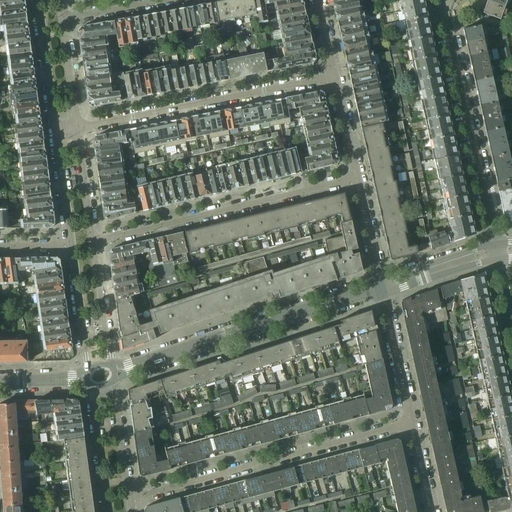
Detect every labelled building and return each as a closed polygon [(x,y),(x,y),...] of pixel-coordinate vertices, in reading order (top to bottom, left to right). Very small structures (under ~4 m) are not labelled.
[(230,0),(214,3),(217,21),(233,19),(230,0)] [(245,0),(231,0),(230,0),(233,19),(248,16),(245,0)] [(266,23),(265,14),(263,5),(262,0),(245,0),(248,16),(256,15),(257,24),(261,24),(266,23)] [(303,7),(301,0),(289,0),(263,5),(265,14),(303,7)] [(361,0),(339,0),(335,1),(332,2),(335,11),(357,6),(359,6),(357,1),(362,0),(361,0)] [(399,0),(404,21),(426,16),(422,0),(399,0)] [(505,0),(486,0),(482,13),(499,19),(505,0)] [(24,3),(0,6),(0,9),(0,12),(0,16),(25,13),(24,3)] [(214,3),(205,5),(208,24),(217,23),(217,21),(214,3)] [(205,5),(196,6),(200,26),(208,24),(205,5)] [(196,6),(188,8),(191,27),(200,26),(196,6)] [(363,15),(363,13),(362,11),(358,12),(357,6),(335,11),(337,21),(363,15)] [(305,16),(303,7),(265,14),(266,23),(277,21),(305,16)] [(188,8),(178,10),(182,30),(191,28),(191,27),(188,8)] [(178,10),(169,11),(173,32),(182,30),(178,10)] [(169,11),(160,13),(164,33),(173,32),(169,11)] [(25,13),(0,16),(0,26),(5,26),(27,22),(25,13)] [(160,13),(151,15),(155,37),(160,36),(161,38),(165,38),(164,33),(160,13)] [(362,26),(360,21),(364,20),(364,19),(369,18),(369,21),(380,19),(379,13),(363,16),(363,15),(337,21),(339,31),(362,26)] [(151,15),(142,16),(146,39),(151,38),(152,40),(155,40),(155,37),(151,15)] [(142,16),(133,18),(137,40),(142,39),(142,42),(146,41),(146,39),(142,16)] [(307,25),(305,16),(277,21),(278,26),(280,25),(281,30),(307,25)] [(426,16),(404,21),(402,21),(407,42),(409,41),(430,36),(428,26),(426,16)] [(133,18),(123,20),(128,43),(133,43),(133,45),(138,44),(137,40),(133,18)] [(128,43),(123,20),(114,21),(116,34),(118,44),(119,47),(128,46),(128,43)] [(116,34),(114,21),(81,27),(78,31),(79,39),(116,34)] [(27,22),(5,26),(5,30),(3,30),(4,36),(6,35),(28,32),(27,22)] [(307,25),(281,30),(279,30),(271,32),(272,41),(309,34),(307,25)] [(486,51),(483,38),(480,25),(462,29),(468,55),(486,51)] [(362,26),(339,31),(341,41),(368,35),(367,31),(363,32),(362,26)] [(28,32),(6,35),(7,40),(4,40),(5,46),(7,45),(29,42),(28,32)] [(118,44),(116,34),(79,39),(80,49),(118,44)] [(266,72),(262,52),(260,43),(259,34),(252,35),(256,54),(240,57),(244,76),(266,72)] [(311,43),(309,34),(272,41),(268,42),(270,51),(311,43)] [(368,35),(341,41),(343,51),(366,45),(365,40),(369,40),(368,35)] [(430,36),(409,41),(407,42),(411,61),(413,61),(435,56),(430,36)] [(29,42),(7,45),(8,50),(6,51),(6,55),(9,55),(31,52),(29,42)] [(313,52),(311,43),(270,51),(272,60),(292,56),(313,52)] [(108,54),(108,49),(119,47),(118,44),(80,49),(82,58),(108,54)] [(372,54),(371,51),(371,50),(367,51),(366,45),(343,51),(346,60),(372,54)] [(402,63),(398,45),(393,47),(389,48),(392,57),(392,60),(393,65),(397,64),(402,63)] [(149,55),(139,56),(140,61),(143,60),(143,61),(154,59),(153,54),(157,53),(158,58),(176,55),(176,50),(167,51),(166,47),(148,51),(149,55)] [(491,76),(488,64),(488,61),(493,60),(491,50),(486,51),(468,55),(473,80),(491,76)] [(274,70),(272,60),(270,51),(262,52),(266,72),(274,70)] [(31,52),(9,55),(9,60),(7,60),(8,65),(10,65),(32,62),(31,52)] [(313,52),(292,56),(294,66),(313,63),(315,59),(313,52)] [(107,64),(107,60),(109,59),(108,54),(82,58),(83,67),(107,64)] [(370,65),(369,60),(373,59),(373,58),(372,54),(346,60),(348,70),(370,65)] [(294,66),(292,56),(272,60),(274,70),(294,66)] [(435,56),(413,61),(411,61),(415,81),(418,80),(439,76),(435,56)] [(240,57),(224,60),(228,80),(244,76),(240,57)] [(224,60),(214,61),(218,81),(228,80),(224,60)] [(192,87),(188,66),(187,66),(186,61),(181,62),(181,67),(179,68),(183,89),(192,87)] [(214,61),(206,63),(210,83),(218,81),(214,61)] [(32,62),(10,65),(11,70),(8,70),(9,75),(11,75),(33,72),(32,62)] [(206,63),(197,65),(201,85),(210,83),(206,63)] [(109,74),(108,69),(110,68),(110,64),(107,64),(83,67),(84,77),(109,74)] [(197,64),(188,66),(192,87),(201,85),(197,65),(197,64)] [(372,64),(370,65),(348,70),(350,79),(375,74),(372,64)] [(160,66),(160,70),(165,92),(174,90),(170,69),(170,68),(164,69),(163,66),(160,66)] [(151,68),(151,71),(155,94),(165,92),(160,70),(155,70),(154,68),(151,68)] [(179,68),(170,69),(174,90),(183,89),(179,68)] [(142,70),(142,71),(146,96),(155,94),(151,71),(146,72),(145,69),(142,70)] [(132,71),(132,73),(137,98),(146,96),(142,71),(137,72),(136,70),(132,71)] [(33,72),(11,75),(12,80),(10,80),(11,85),(13,85),(35,82),(33,72)] [(124,81),(122,73),(122,72),(111,73),(109,74),(84,77),(85,86),(124,81)] [(137,98),(132,73),(127,74),(127,72),(122,73),(124,81),(126,90),(128,100),(137,98)] [(377,83),(376,78),(375,74),(350,79),(352,88),(377,83)] [(439,76),(418,80),(415,81),(420,100),(422,100),(444,95),(439,76)] [(491,76),(473,80),(479,106),(497,102),(491,76)] [(126,90),(124,81),(85,86),(87,96),(126,90)] [(35,82),(13,85),(13,89),(11,90),(12,95),(14,95),(36,92),(35,82)] [(377,83),(352,88),(354,98),(379,92),(377,83)] [(128,100),(126,90),(87,96),(88,104),(91,107),(128,100)] [(37,101),(36,92),(14,95),(15,100),(13,100),(13,102),(13,105),(16,105),(37,101)] [(319,92),(302,95),(286,99),(288,110),(298,108),(305,106),(324,102),(323,94),(319,92)] [(379,92),(354,98),(356,107),(381,101),(379,92)] [(444,95),(422,100),(420,100),(424,120),(427,119),(448,115),(444,95)] [(285,99),(274,101),(279,125),(290,123),(285,99)] [(39,112),(37,101),(16,105),(16,110),(14,110),(15,115),(17,115),(39,112)] [(274,101),(264,103),(268,122),(268,123),(269,127),(279,125),(274,101)] [(381,101),(356,107),(358,116),(383,111),(381,101)] [(324,102),(305,106),(298,108),(299,112),(302,111),(303,117),(326,111),(324,102)] [(497,102),(479,106),(485,131),(503,127),(497,102)] [(264,103),(254,105),(258,124),(268,123),(268,122),(264,103)] [(254,105),(244,107),(248,126),(258,124),(254,105)] [(244,107),(234,109),(238,128),(248,126),(244,107)] [(234,109),(223,111),(227,131),(238,128),(234,109)] [(223,111),(213,113),(218,137),(228,135),(227,131),(223,111)] [(326,111),(303,117),(300,117),(301,122),(304,121),(305,126),(329,121),(326,111)] [(383,111),(358,116),(360,125),(385,120),(383,111)] [(40,121),(39,112),(17,115),(18,119),(16,119),(16,125),(40,121)] [(204,115),(202,115),(206,135),(208,134),(209,139),(218,137),(213,113),(207,114),(204,115)] [(197,116),(191,117),(195,137),(196,137),(206,135),(202,115),(197,116)] [(448,115),(427,119),(424,120),(428,140),(431,139),(452,134),(448,115)] [(191,117),(180,120),(184,142),(185,142),(195,139),(196,139),(196,137),(195,137),(191,117)] [(180,120),(170,122),(174,146),(184,144),(185,144),(185,142),(184,142),(180,120)] [(41,131),(40,121),(16,125),(17,129),(14,130),(15,134),(17,134),(41,131)] [(329,121),(305,126),(307,134),(304,134),(305,138),(307,137),(331,132),(329,121)] [(170,122),(160,124),(164,146),(164,148),(174,146),(170,122)] [(387,131),(385,122),(360,128),(362,136),(384,132),(387,131)] [(160,124),(150,126),(154,148),(155,147),(164,146),(160,124)] [(150,126),(140,128),(144,152),(154,150),(155,150),(155,147),(154,148),(150,126)] [(503,127),(485,131),(490,156),(508,152),(503,127)] [(140,128),(129,130),(133,149),(134,149),(135,154),(144,152),(140,128)] [(95,137),(93,140),(94,147),(120,143),(124,143),(131,141),(129,130),(95,137)] [(43,140),(41,131),(17,134),(18,140),(15,140),(16,144),(19,143),(43,140)] [(331,132),(307,137),(309,143),(306,144),(307,148),(310,147),(333,142),(331,132)] [(388,150),(384,132),(362,136),(366,155),(388,150)] [(452,134),(431,139),(428,140),(433,159),(435,159),(457,154),(452,134)] [(44,150),(43,140),(19,143),(19,148),(16,149),(17,153),(20,153),(44,150)] [(333,142),(310,147),(311,152),(308,153),(309,157),(319,155),(335,151),(333,142)] [(120,143),(94,147),(95,156),(119,153),(119,147),(121,147),(120,143)] [(244,146),(237,148),(227,150),(228,155),(235,153),(235,152),(241,150),(244,150),(244,146)] [(44,150),(20,153),(21,158),(18,158),(18,159),(18,163),(21,162),(45,159),(44,150)] [(293,150),(284,152),(289,175),(298,173),(297,166),(293,150)] [(393,171),(390,156),(388,150),(366,155),(371,176),(393,171)] [(335,151),(319,155),(322,167),(335,164),(337,161),(335,151)] [(119,153),(95,156),(96,166),(121,162),(120,157),(122,157),(122,152),(119,153)] [(289,175),(284,152),(275,155),(280,178),(289,175)] [(511,167),(508,152),(490,156),(496,182),(508,180),(511,178),(511,167)] [(457,154),(435,159),(433,159),(437,179),(438,179),(441,178),(461,174),(457,154)] [(275,155),(265,157),(271,180),(280,178),(275,155)] [(319,155),(309,157),(303,158),(304,165),(306,171),(322,167),(319,155)] [(265,157),(256,159),(261,182),(271,180),(265,157)] [(45,159),(21,162),(22,166),(19,167),(19,168),(20,172),(22,171),(47,168),(45,159)] [(256,159),(247,161),(253,184),(261,182),(256,159)] [(238,163),(238,165),(243,187),(253,184),(247,161),(238,163)] [(121,162),(96,166),(98,177),(122,174),(121,166),(124,166),(123,162),(121,162)] [(238,165),(225,168),(230,190),(243,187),(238,165)] [(304,165),(297,166),(298,173),(306,171),(304,165)] [(224,167),(215,169),(221,192),(230,190),(225,168),(224,167)] [(48,177),(47,168),(22,171),(23,176),(20,176),(20,177),(21,181),(24,180),(48,177)] [(206,171),(206,173),(212,194),(221,192),(215,169),(206,171)] [(399,188),(397,180),(395,181),(393,171),(371,176),(375,193),(399,188)] [(122,174),(98,177),(99,188),(124,185),(123,178),(125,178),(125,173),(122,174)] [(206,173),(193,176),(198,197),(212,194),(206,173)] [(198,197),(193,176),(193,174),(184,176),(189,200),(198,197)] [(461,174),(441,178),(438,179),(443,198),(445,198),(465,193),(461,174)] [(184,176),(174,179),(180,202),(189,200),(184,176)] [(49,187),(48,177),(24,180),(24,186),(22,186),(22,190),(25,190),(49,187)] [(174,179),(165,181),(171,204),(180,202),(174,179)] [(510,189),(508,180),(496,182),(498,191),(510,189)] [(165,181),(156,183),(162,206),(171,204),(165,181)] [(156,183),(146,185),(152,209),(162,206),(156,183)] [(124,185),(99,188),(101,198),(125,194),(128,194),(127,190),(125,190),(124,185)] [(152,209),(146,185),(137,187),(138,188),(140,198),(141,201),(143,211),(152,209)] [(50,196),(49,187),(25,190),(26,196),(23,196),(23,197),(24,200),(26,200),(50,196)] [(401,197),(399,189),(399,188),(375,193),(378,208),(400,203),(399,198),(401,197)] [(498,191),(502,211),(504,220),(511,222),(511,198),(510,189),(498,191)] [(351,221),(347,205),(344,194),(343,193),(314,200),(320,222),(340,217),(342,223),(351,221)] [(465,193),(445,198),(443,198),(447,218),(450,218),(470,213),(465,193)] [(125,194),(101,198),(102,207),(129,203),(128,199),(126,200),(125,194)] [(50,196),(26,200),(27,204),(24,205),(25,209),(28,209),(52,206),(50,196)] [(320,222),(314,200),(282,208),(288,229),(320,222)] [(136,213),(134,205),(134,202),(129,203),(102,207),(103,218),(107,220),(136,213)] [(404,222),(400,203),(378,208),(383,227),(404,222)] [(10,221),(9,211),(8,206),(2,206),(2,209),(0,209),(0,228),(11,228),(10,221)] [(53,216),(52,206),(28,209),(28,214),(26,215),(26,219),(53,216)] [(288,229),(282,208),(250,216),(256,240),(264,237),(264,235),(288,229)] [(470,213),(450,218),(447,218),(451,231),(453,241),(472,235),(474,234),(470,213)] [(54,224),(53,216),(26,219),(21,220),(15,221),(10,221),(11,228),(51,228),(54,224)] [(256,240),(250,216),(215,224),(220,246),(247,239),(247,242),(256,240)] [(410,247),(404,222),(383,227),(388,252),(410,247)] [(220,246),(215,224),(184,232),(190,256),(199,253),(198,251),(220,246)] [(279,298),(336,280),(336,278),(342,276),(343,277),(362,271),(358,253),(357,253),(356,249),(357,249),(352,226),(340,229),(342,236),(324,240),(327,255),(327,256),(328,256),(328,258),(304,266),(301,255),(297,256),(301,267),(269,278),(263,257),(219,270),(220,273),(245,266),(249,280),(152,312),(155,321),(159,333),(159,334),(271,297),(271,296),(278,294),(279,298)] [(451,231),(437,234),(436,230),(429,232),(433,248),(453,241),(451,231)] [(189,261),(182,232),(166,236),(173,265),(189,261)] [(175,276),(173,265),(166,236),(156,238),(162,262),(165,275),(167,285),(177,282),(175,276)] [(292,246),(311,241),(309,236),(290,242),(292,246)] [(162,262),(156,238),(147,241),(149,251),(151,260),(152,264),(162,262)] [(149,251),(147,241),(111,249),(108,253),(109,261),(132,255),(142,253),(149,251)] [(268,253),(292,246),(290,242),(267,248),(268,253)] [(408,256),(428,249),(427,243),(410,247),(388,252),(390,259),(391,260),(394,261),(395,259),(408,256)] [(286,255),(305,250),(304,246),(285,251),(286,255)] [(149,251),(142,253),(144,262),(147,262),(151,260),(149,251)] [(267,260),(286,255),(285,251),(266,256),(267,260)] [(227,264),(251,257),(250,253),(226,260),(227,264)] [(134,265),(132,255),(109,261),(111,270),(134,265)] [(56,257),(44,258),(47,273),(61,271),(59,260),(56,257)] [(8,284),(4,259),(0,258),(0,284),(5,284),(8,284)] [(17,273),(15,258),(4,259),(8,284),(15,284),(19,284),(18,282),(20,282),(20,277),(18,277),(17,273)] [(30,258),(15,258),(17,273),(32,271),(30,258)] [(44,258),(30,258),(32,271),(33,275),(35,275),(47,273),(44,258)] [(203,271),(227,264),(226,260),(201,267),(203,271)] [(136,274),(134,265),(111,270),(112,280),(135,274),(136,274)] [(61,271),(47,273),(35,275),(37,284),(62,281),(61,271)] [(486,287),(485,281),(484,276),(483,273),(440,288),(443,299),(444,299),(460,293),(463,292),(486,287)] [(137,284),(135,274),(112,280),(113,289),(137,284)] [(165,275),(156,278),(156,279),(158,287),(167,285),(165,275)] [(172,290),(196,284),(195,280),(171,287),(172,290)] [(62,281),(37,284),(38,294),(63,290),(62,281)] [(139,294),(137,284),(113,289),(115,300),(115,301),(130,297),(133,296),(133,295),(139,294)] [(147,297),(172,290),(171,287),(146,294),(147,297)] [(488,296),(486,287),(463,292),(465,302),(488,296)] [(447,320),(442,299),(443,299),(440,288),(430,291),(437,323),(447,320)] [(63,290),(38,294),(40,303),(65,299),(63,290)] [(437,323),(430,291),(419,294),(426,325),(437,323)] [(426,325),(419,294),(409,298),(415,326),(424,324),(424,325),(426,325)] [(491,306),(488,296),(465,302),(467,311),(491,306)] [(156,339),(154,335),(159,333),(155,321),(136,327),(132,316),(136,315),(130,297),(115,301),(119,332),(120,332),(120,338),(121,350),(156,339)] [(415,326),(409,298),(402,301),(400,303),(402,311),(401,311),(405,328),(415,326)] [(65,299),(40,303),(41,312),(66,309),(65,299)] [(493,316),(491,306),(467,311),(470,321),(493,316)] [(66,309),(41,312),(42,322),(67,319),(66,309)] [(339,345),(339,343),(355,338),(373,330),(372,327),(374,326),(371,310),(340,320),(341,324),(297,338),(303,357),(339,345)] [(454,314),(448,315),(450,325),(456,324),(454,314)] [(495,326),(493,316),(470,321),(472,331),(495,326)] [(67,319),(42,322),(44,331),(68,328),(67,319)] [(435,375),(427,342),(424,325),(424,324),(415,326),(405,328),(417,379),(435,375)] [(497,335),(495,326),(472,331),(474,340),(497,335)] [(68,328),(44,331),(45,341),(70,337),(68,328)] [(379,349),(378,344),(375,330),(373,330),(355,338),(359,356),(379,349)] [(499,345),(497,335),(474,340),(476,350),(499,345)] [(70,337),(45,341),(47,350),(71,346),(70,337)] [(231,380),(303,357),(297,338),(220,364),(219,360),(190,370),(196,388),(225,379),(224,375),(229,374),(231,380)] [(26,341),(0,341),(0,361),(26,361),(26,341)] [(501,355),(499,345),(476,350),(478,360),(501,355)] [(364,364),(381,359),(379,349),(359,356),(361,365),(364,364)] [(503,365),(501,355),(478,360),(481,370),(503,365)] [(347,370),(345,364),(343,365),(341,359),(334,361),(336,367),(334,367),(336,373),(347,370)] [(383,367),(381,359),(364,364),(366,371),(383,367)] [(505,374),(503,365),(481,370),(483,379),(505,374)] [(385,375),(383,367),(366,371),(368,379),(385,375)] [(329,375),(327,369),(317,372),(319,378),(329,375)] [(196,388),(190,370),(127,390),(129,400),(130,400),(132,404),(149,399),(164,394),(165,398),(196,388)] [(508,384),(505,374),(483,379),(481,379),(483,389),(508,384)] [(311,381),(309,375),(298,378),(299,384),(311,381)] [(387,382),(385,375),(368,379),(369,386),(387,382)] [(442,407),(435,375),(417,379),(424,411),(442,407)] [(326,385),(341,381),(340,377),(325,381),(326,385)] [(295,385),(294,379),(278,384),(280,390),(295,385)] [(455,396),(461,394),(458,379),(452,380),(455,396)] [(392,406),(387,385),(387,382),(369,386),(370,389),(362,391),(363,395),(368,415),(389,409),(392,406)] [(510,394),(508,384),(483,389),(486,399),(510,394)] [(473,387),(464,388),(466,398),(475,396),(473,387)] [(239,402),(257,393),(254,388),(237,396),(239,402)] [(352,419),(346,398),(345,392),(340,393),(342,401),(337,402),(343,422),(352,419)] [(265,443),(343,422),(337,402),(334,394),(326,396),(329,404),(322,406),(322,405),(314,407),(315,408),(310,409),(295,413),(295,412),(287,414),(287,415),(267,421),(267,420),(259,422),(260,423),(265,443)] [(511,403),(510,394),(486,399),(488,408),(511,403)] [(233,404),(231,398),(230,395),(220,397),(221,401),(212,404),(214,410),(233,404)] [(368,415),(363,395),(355,397),(360,417),(366,416),(368,415)] [(360,417),(355,397),(350,399),(350,397),(346,398),(352,419),(360,417)] [(76,399),(50,400),(52,413),(54,412),(80,409),(79,402),(76,399)] [(151,414),(149,399),(132,404),(129,404),(131,420),(151,414)] [(52,413),(50,400),(34,401),(35,413),(37,424),(43,423),(42,414),(52,413)] [(25,417),(25,401),(14,402),(14,404),(15,404),(15,417),(25,417)] [(35,413),(34,401),(25,401),(25,417),(35,417),(34,413),(35,413)] [(511,413),(511,403),(488,408),(490,418),(511,413)] [(0,431),(16,430),(15,417),(15,404),(14,404),(0,404),(0,431)] [(249,408),(247,404),(233,408),(235,412),(241,410),(242,415),(247,413),(246,410),(245,411),(245,409),(249,408)] [(210,411),(209,405),(194,409),(195,415),(210,411)] [(451,451),(442,407),(424,411),(433,455),(451,451)] [(80,409),(54,412),(55,422),(81,418),(80,409)] [(192,416),(190,410),(171,416),(173,422),(192,416)] [(477,417),(476,411),(470,412),(471,418),(472,422),(478,421),(477,417)] [(462,429),(468,427),(465,412),(459,413),(462,429)] [(511,423),(511,413),(490,418),(492,428),(511,423)] [(153,427),(151,414),(131,420),(133,433),(150,428),(153,427)] [(82,428),(81,418),(55,422),(57,431),(82,428)] [(190,463),(265,443),(260,423),(240,428),(240,427),(232,429),(232,430),(212,436),(212,434),(208,435),(204,436),(205,438),(185,443),(190,463)] [(511,434),(511,423),(492,428),(495,438),(511,434)] [(479,426),(473,428),(475,438),(481,436),(479,426)] [(83,436),(82,428),(57,431),(58,440),(83,436)] [(154,456),(150,428),(133,433),(137,458),(154,456)] [(162,436),(167,435),(166,429),(157,431),(159,443),(163,442),(162,436)] [(16,430),(0,431),(0,457),(0,460),(18,459),(16,430)] [(511,444),(511,434),(495,438),(494,438),(496,448),(511,444)] [(85,447),(84,437),(83,436),(58,440),(58,441),(63,440),(64,450),(85,447)] [(374,445),(378,460),(384,458),(386,456),(385,453),(401,449),(400,441),(396,439),(374,445)] [(190,463),(185,443),(184,442),(177,444),(177,445),(183,465),(190,463)] [(511,454),(511,444),(496,448),(498,458),(511,454)] [(183,465),(177,445),(172,447),(177,467),(183,465)] [(378,460),(374,445),(366,447),(371,465),(379,463),(378,460)] [(87,465),(85,447),(64,450),(65,459),(64,459),(66,468),(87,465)] [(177,467),(172,447),(164,449),(167,460),(170,469),(172,468),(177,467)] [(371,465),(366,447),(358,450),(363,467),(371,465)] [(410,488),(401,449),(385,453),(386,456),(384,458),(386,459),(387,461),(385,461),(392,492),(410,488)] [(363,467),(358,450),(349,452),(354,469),(363,467)] [(453,459),(451,451),(433,455),(435,463),(453,459)] [(354,469),(349,452),(342,454),(346,472),(354,469)] [(342,454),(325,458),(330,476),(346,472),(342,454)] [(511,465),(511,454),(498,458),(501,468),(511,465)] [(170,469),(167,460),(155,463),(154,456),(137,458),(139,474),(142,476),(170,469)] [(330,476),(325,458),(317,461),(322,478),(330,476)] [(18,459),(0,460),(2,489),(20,488),(18,459)] [(455,467),(453,459),(435,463),(437,471),(455,467)] [(322,478),(317,461),(309,463),(314,480),(322,478)] [(314,480),(309,463),(301,465),(306,483),(314,480)] [(91,489),(87,465),(66,468),(69,492),(91,489)] [(306,483),(301,465),(293,467),(298,485),(306,483)] [(511,475),(511,465),(501,468),(503,477),(511,475)] [(298,485),(293,467),(285,469),(289,487),(298,485)] [(457,475),(455,467),(437,471),(439,479),(457,475)] [(289,487),(285,469),(277,471),(282,493),(282,494),(291,491),(289,487)] [(282,493),(277,471),(273,472),(273,473),(273,474),(272,475),(276,490),(279,490),(280,493),(282,493)] [(273,491),(269,474),(260,476),(266,498),(274,496),(273,491)] [(458,482),(457,475),(439,479),(440,486),(458,482)] [(511,485),(511,475),(503,477),(505,487),(511,485)] [(266,498),(260,476),(252,478),(258,500),(266,498)] [(258,500),(252,478),(244,480),(250,503),(258,500)] [(250,503),(244,480),(236,483),(240,500),(242,505),(250,503)] [(468,511),(466,499),(464,499),(462,501),(459,499),(461,496),(460,491),(458,482),(440,486),(442,494),(446,511),(468,511)] [(240,500),(236,483),(227,485),(232,502),(240,500)] [(232,502),(227,485),(219,487),(224,505),(225,509),(233,507),(232,502)] [(224,505),(219,487),(211,489),(216,507),(224,505)] [(21,511),(20,488),(2,489),(3,511),(21,511)] [(415,511),(411,491),(410,488),(392,492),(396,511),(398,511),(415,511)] [(81,511),(94,511),(91,489),(69,492),(71,511),(81,511)] [(216,507),(211,489),(203,491),(208,509),(216,507)] [(208,511),(208,509),(203,491),(195,494),(200,511),(199,511),(208,511)] [(384,491),(372,494),(374,500),(386,497),(384,491)] [(196,511),(200,511),(195,494),(186,496),(190,511),(196,511)] [(368,495),(356,498),(358,504),(369,501),(368,495)] [(489,511),(511,507),(511,495),(507,496),(486,501),(488,511),(489,511)] [(190,511),(186,496),(179,498),(178,498),(181,511),(190,511)] [(482,511),(479,496),(466,499),(468,511),(482,511)] [(181,511),(178,498),(170,500),(173,511),(181,511)] [(337,503),(339,509),(354,505),(353,499),(337,503)] [(173,511),(170,500),(163,502),(164,511),(173,511)] [(293,500),(286,502),(288,509),(294,507),(293,500)] [(337,511),(335,501),(329,503),(330,511),(337,511)] [(146,507),(144,510),(143,511),(164,511),(163,502),(146,507)]
